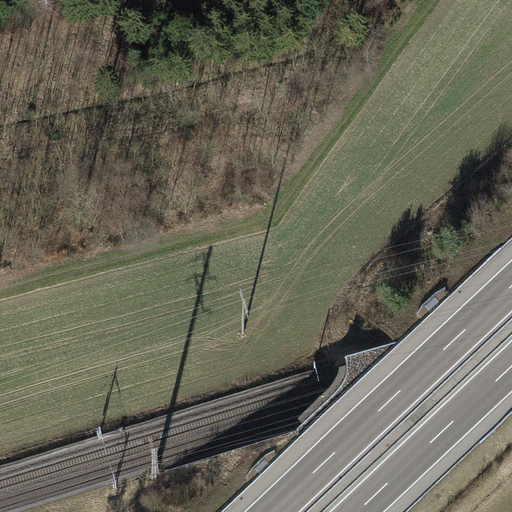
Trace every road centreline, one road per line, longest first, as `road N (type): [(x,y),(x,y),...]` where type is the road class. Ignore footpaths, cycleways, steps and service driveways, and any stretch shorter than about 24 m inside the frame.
road 1 (motorway): [(511,286),(274,511)]
road 2 (motorway): [(360,511),(511,367)]
